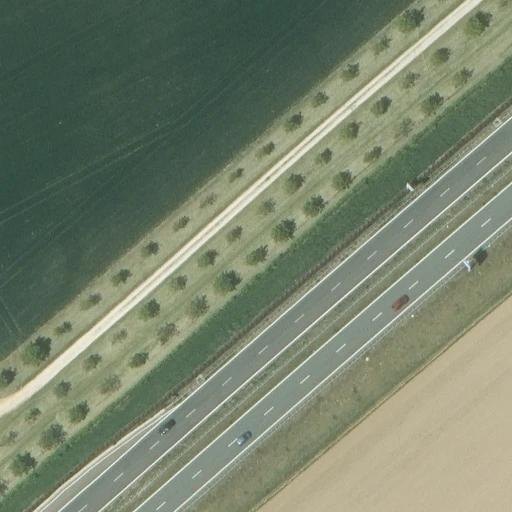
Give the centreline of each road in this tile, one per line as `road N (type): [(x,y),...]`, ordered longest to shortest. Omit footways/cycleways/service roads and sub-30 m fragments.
road 1 (track): [(0,421),(479,0)]
road 2 (trunk): [(511,136),(82,511)]
road 3 (trunk): [(157,511),(511,202)]
